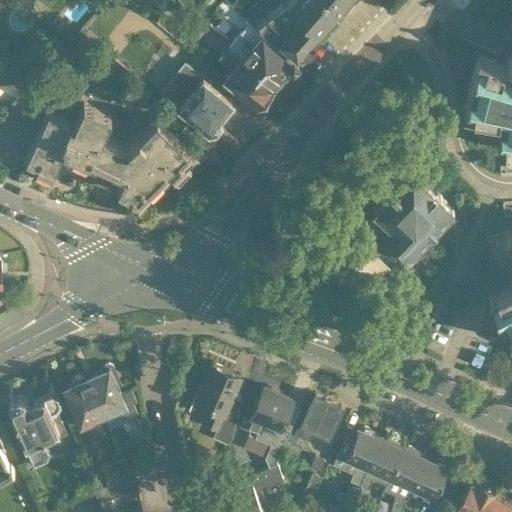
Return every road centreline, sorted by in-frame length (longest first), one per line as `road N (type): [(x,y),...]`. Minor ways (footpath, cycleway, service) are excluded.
road 1 (tertiary): [(511,426),(154,272)]
road 2 (unclassified): [(154,272),(209,234),(414,7)]
road 3 (residential): [(151,331),(180,511)]
road 4 (unclassified): [(0,354),(154,272)]
road 5 (tertiary): [(154,272),(0,202)]
